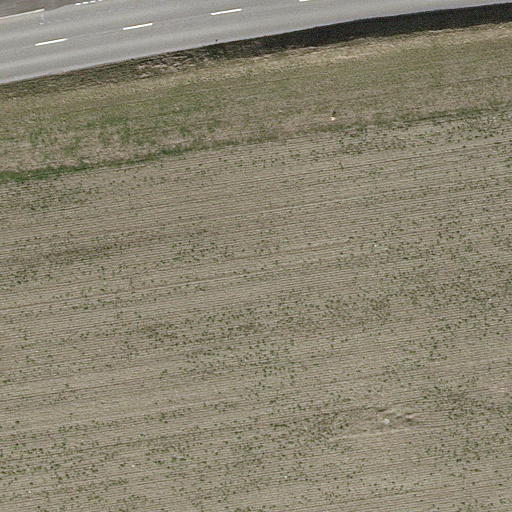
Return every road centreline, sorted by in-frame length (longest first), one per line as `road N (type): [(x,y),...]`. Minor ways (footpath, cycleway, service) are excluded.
road 1 (secondary): [(0,54),(200,15)]
road 2 (secondary): [(200,15),(346,0)]
